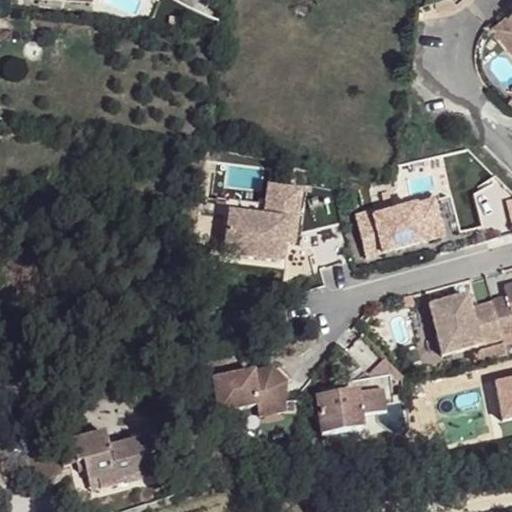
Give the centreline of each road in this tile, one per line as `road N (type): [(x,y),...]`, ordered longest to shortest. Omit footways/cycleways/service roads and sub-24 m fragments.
road 1 (residential): [(310,310),(511,251)]
road 2 (residential): [(511,147),(441,68),(466,30),(505,0)]
